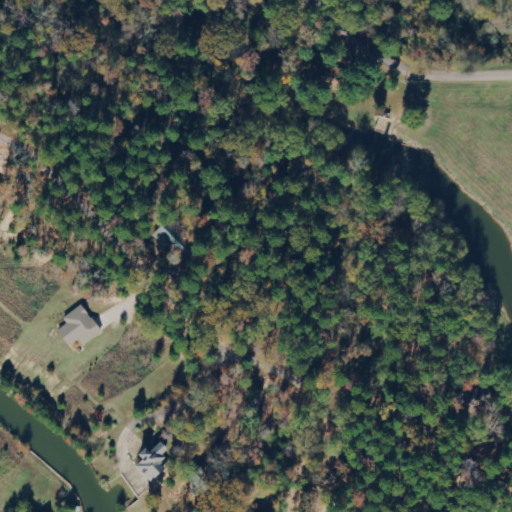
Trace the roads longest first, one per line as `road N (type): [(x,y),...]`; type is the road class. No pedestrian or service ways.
road 1 (residential): [(374,511),(43,224),(0,203)]
road 2 (residential): [(511,179),(457,169),(412,140),(329,46),(267,0)]
